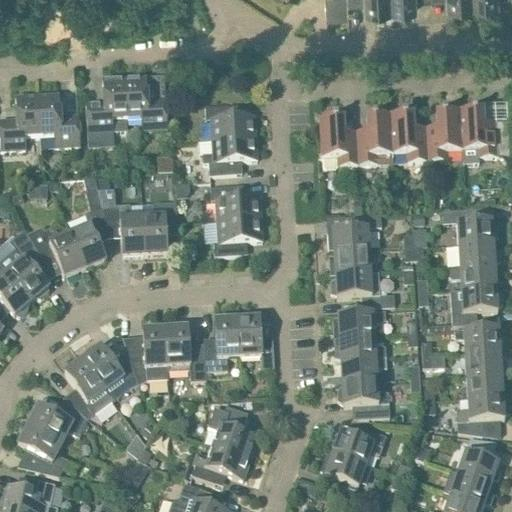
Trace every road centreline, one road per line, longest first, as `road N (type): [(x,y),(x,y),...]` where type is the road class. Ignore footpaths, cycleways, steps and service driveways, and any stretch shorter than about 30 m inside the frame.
road 1 (residential): [(0,422),(5,391),(31,358),(112,302),(278,291)]
road 2 (residential): [(0,76),(53,74),(74,58),(201,55),(234,15)]
road 3 (residential): [(277,92),(493,82),(505,69),(503,47)]
road 4 (residential): [(273,511),(300,427),(283,394),(278,291)]
road 5 (residential): [(503,47),(386,54),(362,43),(282,46)]
road 6 (residential): [(278,291),(287,276),(277,92)]
